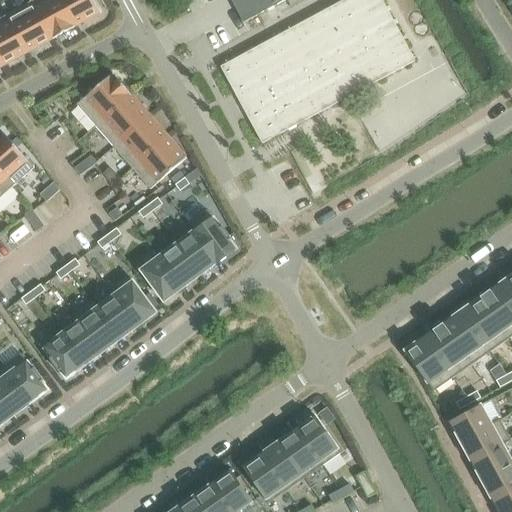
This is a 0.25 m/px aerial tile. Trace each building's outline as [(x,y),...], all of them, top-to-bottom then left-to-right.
[(52,40),(29,0),(28,0),(30,3),(7,16),(27,54),(52,40)] [(29,0),(52,40),(76,27),(60,0),(29,0)] [(60,0),(76,27),(101,14),(93,0),(60,0)] [(315,116),(415,62),(381,0),(345,0),(314,17),(272,40),(220,68),(234,93),(248,119),(262,144),(286,131),(287,130),(298,125),(307,120),(315,116)] [(230,0),(243,23),(286,0),(230,0)] [(0,19),(0,61),(3,67),(27,54),(7,16),(0,19)] [(96,127),(132,96),(113,74),(77,106),(96,127)] [(132,96),(96,127),(114,148),(150,117),(132,96)] [(49,116),(40,122),(46,130),(54,124),(49,116)] [(150,117),(114,148),(132,169),(168,137),(150,117)] [(0,173),(6,180),(12,187),(34,169),(28,161),(3,133),(0,135),(0,173)] [(168,137),(132,169),(151,190),(186,159),(168,137)] [(91,156),(83,162),(89,170),(97,164),(91,156)] [(83,162),(75,169),(80,176),(89,170),(83,162)] [(180,172),(171,179),(175,185),(175,186),(185,179),(180,172)] [(0,198),(12,187),(6,180),(0,173),(0,198)] [(185,179),(175,186),(180,192),(189,185),(185,179)] [(318,180),(309,185),(314,194),(323,189),(322,188),(318,180)] [(158,199),(148,206),(153,212),(162,205),(158,199)] [(148,206),(138,213),(143,219),(153,212),(148,206)] [(123,217),(118,209),(109,215),(115,223),(123,217)] [(38,219),(32,210),(24,216),(31,224),(38,219)] [(194,232),(217,263),(220,261),(221,262),(222,262),(221,261),(236,250),(229,241),(231,239),(229,237),(222,227),(220,229),(213,219),(207,211),(189,224),(194,232)] [(38,219),(31,224),(37,232),(44,227),(38,219)] [(177,245),(200,275),(213,265),(214,266),(215,266),(214,265),(216,263),(217,264),(217,263),(194,232),(189,224),(188,225),(193,233),(178,244),(175,240),(174,241),(177,245)] [(117,229),(107,236),(112,242),(122,235),(117,229)] [(231,239),(229,241),(236,250),(240,246),(233,234),(229,237),(231,239)] [(107,236),(98,243),(102,249),(112,242),(107,236)] [(159,258),(182,288),(185,286),(186,287),(187,287),(186,286),(200,275),(177,245),(174,241),(157,254),(159,258)] [(159,258),(157,254),(156,254),(159,258),(141,271),(164,302),(178,291),(179,292),(180,291),(179,290),(182,288),(159,258)] [(75,259),(66,267),(70,273),(80,266),(75,259)] [(66,267),(56,274),(61,280),(70,273),(66,267)] [(114,296),(137,327),(139,325),(140,326),(141,325),(141,324),(155,313),(132,282),(127,275),(109,288),(114,296)] [(511,275),(499,285),(511,304),(511,275)] [(41,285),(31,292),(36,299),(45,292),(41,285)] [(511,337),(511,304),(499,285),(498,285),(497,286),(498,286),(480,298),(504,332),(509,339),(511,337)] [(97,309),(120,340),(122,338),(123,339),(124,338),(123,337),(137,327),(114,296),(109,288),(108,289),(113,297),(98,308),(92,301),(91,301),(97,309)] [(31,292),(21,299),(26,306),(36,299),(31,292)] [(504,332),(480,298),(479,299),(462,311),(461,311),(490,352),(509,339),(504,332)] [(80,322),(102,352),(116,342),(117,343),(118,343),(117,342),(120,340),(97,309),(91,301),(74,314),(80,322)] [(490,352),(461,311),(461,312),(444,324),(443,323),(442,324),(443,324),(472,366),(490,352)] [(62,335),(85,365),(87,363),(88,364),(89,364),(88,363),(102,352),(80,322),(74,314),(73,315),(76,319),(59,331),(62,335)] [(472,366),(443,324),(425,337),(424,337),(453,379),(472,366)] [(62,335),(59,331),(41,344),(44,348),(51,358),(49,360),(58,372),(60,371),(66,379),(81,368),(82,369),(83,368),(82,367),(85,365),(62,335)] [(453,379),(424,337),(423,338),(424,338),(405,351),(416,367),(415,367),(416,368),(433,392),(453,379)] [(5,372),(29,404),(31,402),(32,403),(33,403),(32,401),(47,391),(41,383),(43,381),(34,369),(32,370),(23,358),(20,354),(2,368),(5,372)] [(0,401),(11,417),(25,407),(26,408),(27,407),(26,406),(29,404),(5,372),(2,368),(0,369),(0,401)] [(510,382),(506,375),(496,381),(500,388),(510,382)] [(480,398),(477,391),(466,397),(470,404),(480,398)] [(470,404),(466,397),(456,403),(459,410),(470,404)] [(0,425),(11,417),(0,401),(0,425)] [(460,443),(500,421),(500,420),(491,425),(481,406),(449,423),(460,442),(459,443),(460,443)] [(315,417),(296,430),(322,467),(341,454),(315,417)] [(471,462),(510,440),(500,421),(460,443),(460,444),(460,443),(471,462)] [(296,430),(279,442),(305,479),(322,467),(296,430)] [(480,481),(511,463),(511,462),(511,463),(503,446),(511,441),(510,440),(471,462),(470,462),(471,463),(481,480),(480,480),(480,481)] [(279,442),(261,454),(287,492),(305,479),(279,442)] [(261,454),(242,467),(268,505),(287,492),(261,454)] [(510,490),(511,488),(511,463),(480,481),(481,482),(481,481),(491,500),(510,490)] [(212,484),(231,511),(238,511),(252,502),(230,471),(212,484)] [(365,472),(356,477),(362,488),(368,498),(375,494),(376,493),(371,484),(369,479),(365,472)] [(194,496),(204,511),(231,511),(212,484),(194,496)] [(350,486),(340,492),(343,499),(354,493),(350,486)] [(497,511),(511,511),(511,488),(510,490),(491,500),(491,501),(492,501),(497,511)] [(340,492),(329,497),(333,504),(343,499),(340,492)] [(176,509),(178,511),(204,511),(194,496),(176,509)]
